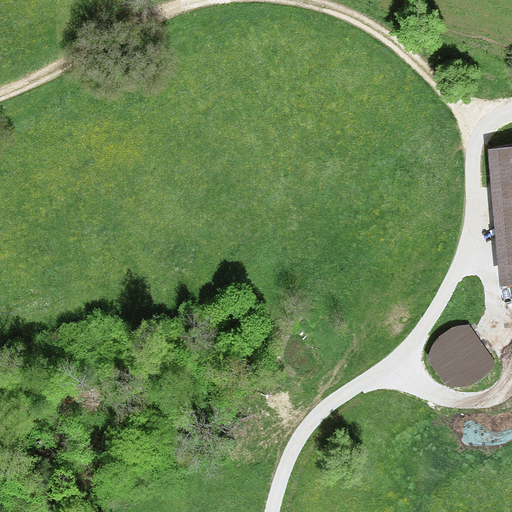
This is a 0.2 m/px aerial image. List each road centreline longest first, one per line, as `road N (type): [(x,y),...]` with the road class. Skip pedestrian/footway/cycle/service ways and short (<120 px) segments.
road 1 (track): [(470,125),(475,208),(448,286),(419,334),(385,368),(310,422),(292,450),(274,511)]
road 2 (track): [(0,95),(172,7),(203,0)]
road 3 (track): [(304,0),(390,38),(461,102),(470,125)]
